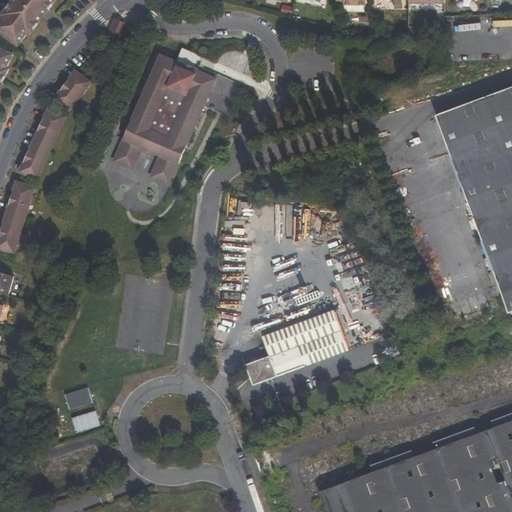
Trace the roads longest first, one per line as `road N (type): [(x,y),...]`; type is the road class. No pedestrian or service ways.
road 1 (residential): [(133,0),(172,26),(248,24),(280,54),(275,96),(212,193),(187,385)]
road 2 (residential): [(187,385),(159,385),(131,407),(132,455),(159,474),(207,471),(241,482)]
road 3 (residential): [(0,172),(30,97),(119,1)]
road 4 (unknown): [(229,398),(374,346)]
road 5 (unknown): [(274,266),(225,359),(229,398)]
